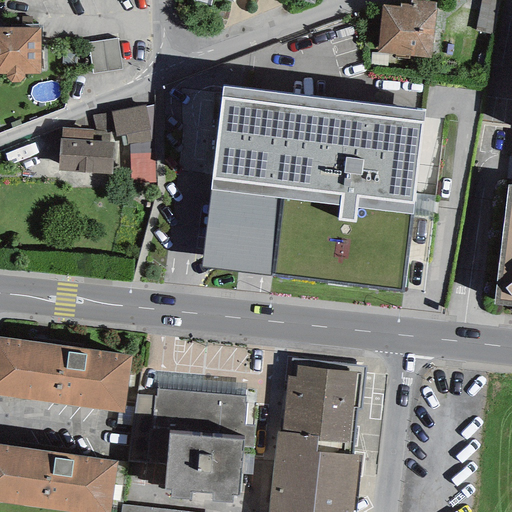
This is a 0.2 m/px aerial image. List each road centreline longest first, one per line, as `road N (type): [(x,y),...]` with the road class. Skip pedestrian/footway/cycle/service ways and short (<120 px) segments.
road 1 (unknown): [(511,19),(460,342),(444,511)]
road 2 (secondary): [(0,293),(402,337)]
road 3 (unknown): [(221,317),(225,94)]
road 4 (residential): [(371,0),(175,69)]
road 5 (residential): [(175,69),(0,142)]
road 6 (residential): [(385,511),(402,337)]
